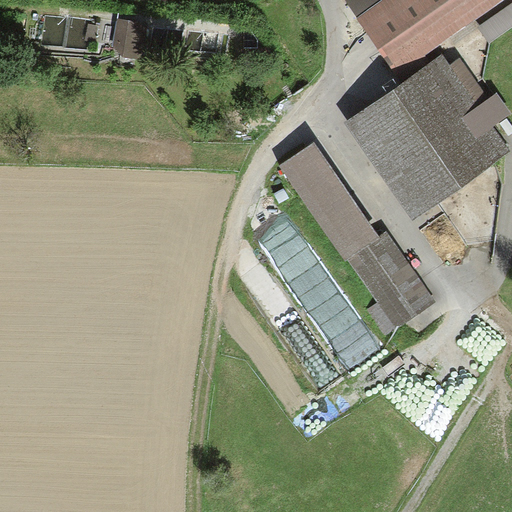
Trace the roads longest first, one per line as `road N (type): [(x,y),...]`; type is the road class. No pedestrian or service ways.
road 1 (track): [(323,105),(284,135),(247,194),(216,297),(196,511)]
road 2 (track): [(511,335),(408,511)]
